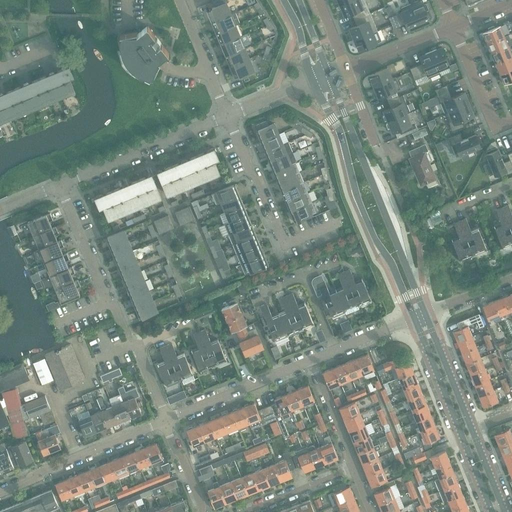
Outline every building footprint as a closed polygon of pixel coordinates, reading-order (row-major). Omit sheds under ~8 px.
[(206,10),(211,22),(230,14),(226,3),(228,2),(227,0),(215,0),(212,1),(215,7),(206,10)] [(351,0),(340,5),(344,16),(351,13),(353,19),(365,15),(370,13),(364,0),(351,0)] [(421,0),(419,0),(410,4),(419,25),(431,21),(426,10),(428,10),(426,4),(424,4),(423,2),(421,0)] [(263,13),(257,2),(253,4),(260,15),(263,13)] [(401,12),(388,17),(393,29),(406,24),(408,30),(419,25),(410,4),(399,8),(401,12)] [(211,22),(215,33),(235,25),(239,23),(234,12),(230,14),(211,22)] [(356,26),(350,28),(354,39),(377,30),(370,13),(365,15),(353,19),(356,26)] [(239,36),(235,25),(215,33),(220,44),(239,36)] [(483,32),(487,43),(504,36),(500,25),(494,28),(493,26),(487,28),(488,30),(483,32)] [(124,59),(127,63),(130,67),(134,70),(138,73),(143,75),(147,76),(151,77),(152,78),(160,62),(158,61),(168,54),(169,53),(147,26),(147,27),(137,34),(137,32),(119,35),(119,37),(121,36),(120,40),(120,45),(121,50),(122,55),(124,59)] [(377,30),(354,39),(359,50),(377,43),(381,41),(377,30)] [(244,47),(239,36),(220,44),(224,55),(244,47)] [(487,43),(491,53),(508,46),(504,36),(487,43)] [(491,53),(495,63),(511,55),(511,54),(508,46),(491,53)] [(249,58),(244,47),(224,55),(229,66),(249,58)] [(441,47),(430,52),(438,70),(448,66),(450,71),(458,68),(455,63),(449,65),(448,64),(450,63),(448,57),(446,57),(441,47)] [(421,77),(414,80),(416,85),(429,80),(428,78),(439,74),(438,70),(430,52),(419,56),(422,63),(416,65),(421,77)] [(511,55),(495,63),(499,73),(511,67),(511,55)] [(253,70),(249,58),(229,66),(234,78),(253,70)] [(416,65),(409,68),(414,80),(421,77),(416,65)] [(511,67),(499,73),(504,83),(511,79),(511,67)] [(0,121),(74,91),(65,68),(0,94),(0,121)] [(387,68),(369,75),(374,86),(395,77),(391,78),(387,68)] [(395,77),(374,86),(378,98),(384,95),(387,101),(399,96),(396,90),(400,88),(395,77)] [(460,91),(467,88),(462,78),(455,81),(460,91)] [(446,85),(434,90),(437,96),(449,91),(446,85)] [(449,91),(437,96),(440,103),(443,101),(448,112),(471,102),(467,94),(466,95),(464,92),(451,97),(449,91)] [(390,107),(383,110),(388,121),(406,114),(410,112),(403,95),(399,96),(387,101),(390,107)] [(437,96),(421,103),(423,107),(427,106),(428,108),(440,103),(437,96)] [(448,112),(444,113),(452,131),(463,126),(461,120),(474,115),(473,112),(474,111),(471,102),(448,112)] [(406,114),(388,121),(392,132),(394,131),(397,138),(418,129),(411,112),(410,112),(406,114)] [(256,131),(260,141),(278,134),(274,123),(256,131)] [(425,128),(412,133),(414,139),(428,134),(425,128)] [(460,133),(448,138),(456,157),(473,150),(474,151),(480,149),(479,147),(481,146),(480,145),(482,144),(478,135),(476,136),(475,134),(463,140),(460,133)] [(282,144),(278,134),(260,141),(264,151),(282,144)] [(304,140),(298,143),(300,148),(307,145),(304,140)] [(287,142),(282,144),(264,151),(268,161),(291,151),(287,142)] [(441,142),(435,144),(438,151),(444,149),(441,142)] [(424,154),(428,152),(425,145),(409,152),(411,159),(409,160),(420,186),(435,180),(424,154)] [(167,194),(219,173),(214,161),(219,159),(214,148),(158,171),(167,194)] [(498,149),(486,154),(488,158),(485,159),(488,166),(491,165),(494,173),(505,168),(507,174),(511,171),(511,165),(509,158),(503,161),(498,149)] [(296,161),(291,151),(268,161),(273,171),(295,162),(296,161)] [(277,181),(294,174),(299,172),(295,162),(273,171),(277,181)] [(299,172),(294,174),(277,181),(281,191),(303,182),(299,172)] [(98,209),(103,207),(108,219),(111,218),(160,197),(151,174),(94,198),(98,209)] [(307,192),(303,182),(281,191),(285,201),(307,192)] [(215,204),(221,202),(239,194),(235,184),(217,191),(217,192),(211,195),(215,204)] [(442,189),(436,191),(438,198),(445,195),(442,189)] [(311,202),(307,192),(285,201),(289,211),(311,202)] [(221,202),(225,212),(243,204),(239,194),(221,202)] [(316,212),(311,202),(289,211),(293,221),(316,212)] [(225,212),(229,222),(247,214),(243,204),(225,212)] [(511,216),(507,205),(501,208),(511,234),(511,216)] [(195,220),(189,206),(175,212),(180,225),(195,220)] [(503,249),(511,244),(511,234),(501,208),(495,210),(500,222),(493,226),(503,249)] [(27,222),(33,236),(52,228),(49,221),(53,220),(50,213),(27,222)] [(223,224),(227,234),(251,224),(247,214),(229,222),(223,224)] [(174,228),(168,215),(154,221),(159,234),(174,228)] [(429,217),(423,220),(426,228),(433,225),(432,224),(429,217)] [(465,219),(459,221),(474,257),(487,251),(477,228),(470,231),(465,219)] [(460,262),(474,257),(459,221),(453,224),(458,236),(450,239),(460,262)] [(14,224),(7,227),(10,236),(18,233),(17,233),(14,224)] [(227,234),(231,244),(255,234),(251,224),(227,234)] [(33,236),(39,249),(57,241),(54,234),(58,233),(55,226),(52,228),(33,236)] [(106,237),(110,248),(128,240),(123,230),(106,237)] [(231,244),(235,254),(260,244),(255,234),(231,244)] [(39,249),(44,263),(63,255),(63,254),(60,248),(64,246),(61,239),(57,241),(39,249)] [(110,248),(114,258),(132,250),(128,240),(110,248)] [(235,254),(240,264),(264,254),(260,244),(235,254)] [(114,258),(118,268),(136,260),(132,250),(114,258)] [(44,263),(50,276),(68,268),(65,261),(69,259),(66,253),(63,254),(63,255),(44,263)] [(268,265),(264,254),(240,264),(244,275),(268,265)] [(118,268),(122,278),(140,270),(136,260),(118,268)] [(50,276),(55,289),(74,281),(71,274),(75,273),(72,266),(68,268),(50,276)] [(220,272),(222,279),(232,275),(229,269),(225,271),(224,271),(220,272)] [(349,269),(343,271),(358,307),(371,301),(361,278),(355,281),(349,269)] [(122,278),(126,288),(144,280),(140,270),(122,278)] [(342,286),(335,289),(345,313),(358,307),(343,271),(337,274),(342,286)] [(332,318),(345,313),(335,289),(329,292),(321,274),(314,277),(313,278),(312,279),(312,280),(311,281),(311,282),(311,283),(311,284),(319,301),(324,298),(332,318)] [(77,279),(74,281),(55,289),(61,303),(80,295),(77,288),(80,286),(78,280),(77,279)] [(126,288),(131,298),(148,290),(144,280),(126,288)] [(243,281),(236,284),(241,295),(247,292),(246,289),(243,281)] [(131,298),(135,308),(152,300),(148,290),(131,298)] [(292,292),(285,295),(300,331),(314,325),(304,302),(297,305),(292,292)] [(285,310),(278,313),(288,336),(300,331),(285,295),(280,297),(285,310)] [(504,297),(493,301),(499,315),(510,311),(504,297)] [(157,311),(152,300),(135,308),(139,318),(157,311)] [(222,308),(221,308),(232,332),(236,330),(245,325),(246,325),(236,302),(235,302),(234,300),(228,302),(229,305),(222,308)] [(54,301),(46,305),(48,311),(60,306),(58,301),(55,302),(54,301)] [(493,301),(482,306),(488,320),(493,318),(494,322),(496,323),(501,320),(499,315),(493,301)] [(275,342),(288,336),(278,313),(271,315),(266,303),(260,306),(275,342)] [(210,308),(199,313),(201,318),(213,313),(210,308)] [(459,328),(453,330),(457,341),(471,336),(467,325),(477,321),(479,327),(484,325),(479,314),(457,323),(459,328)] [(245,325),(236,330),(241,341),(240,342),(245,354),(263,347),(257,334),(254,328),(248,331),(246,326),(245,325)] [(341,328),(343,333),(352,329),(350,325),(341,328)] [(205,329),(198,332),(213,367),(226,361),(217,339),(210,342),(205,329)] [(321,329),(315,332),(319,342),(326,340),(321,329)] [(200,372),(213,367),(198,332),(193,334),(198,347),(191,350),(200,372)] [(471,336),(457,341),(461,352),(476,346),(471,336)] [(60,389),(84,378),(70,343),(45,354),(60,389)] [(171,343),(165,346),(179,381),(193,375),(183,353),(176,356),(171,343)] [(277,345),(271,348),(275,359),(281,357),(277,345)] [(166,387),(179,381),(165,346),(159,348),(164,361),(157,364),(166,387)] [(476,346),(461,352),(466,363),(480,357),(476,346)] [(367,353),(355,358),(362,373),(373,369),(367,353)] [(43,384),(55,379),(46,357),(34,363),(43,384)] [(480,357),(466,363),(470,374),(485,368),(480,357)] [(355,358),(344,363),(351,378),(357,375),(360,383),(365,381),(362,373),(355,358)] [(394,368),(398,378),(413,372),(409,361),(399,364),(397,358),(376,367),(379,374),(394,368)] [(22,361),(0,370),(0,391),(30,379),(22,361)] [(344,363),(333,368),(339,383),(351,378),(344,363)] [(119,368),(111,371),(114,377),(122,374),(119,368)] [(329,387),(339,383),(333,368),(322,372),(329,387)] [(485,368),(470,374),(475,385),(489,379),(485,368)] [(111,378),(114,377),(111,371),(100,376),(103,382),(108,380),(111,378)] [(398,378),(403,389),(417,383),(413,372),(398,378)] [(489,379),(475,385),(479,396),(493,390),(489,379)] [(371,382),(367,383),(370,392),(376,389),(375,387),(373,388),(371,382)] [(403,389),(407,399),(422,393),(417,383),(403,389)] [(307,384),(295,389),(302,406),(314,401),(314,400),(307,384)] [(0,427),(10,423),(14,438),(29,434),(23,420),(30,417),(39,414),(50,409),(46,400),(44,395),(31,400),(24,404),(21,405),(17,388),(0,392),(0,427)] [(167,396),(170,403),(187,396),(184,389),(167,396)] [(295,389),(284,394),(291,410),(302,406),(295,389)] [(365,389),(356,392),(358,397),(367,393),(365,389)] [(493,390),(479,396),(483,407),(498,401),(493,390)] [(407,399),(412,410),(426,404),(422,393),(407,399)] [(275,403),(271,405),(276,419),(275,419),(276,421),(281,433),(283,437),(289,435),(283,420),(290,416),(288,411),(291,410),(284,394),(273,398),(275,403)] [(333,398),(334,400),(336,406),(348,401),(345,394),(333,398)] [(135,398),(123,402),(130,418),(141,414),(135,398)] [(113,406),(112,407),(119,423),(130,418),(123,402),(117,405),(116,401),(111,403),(113,406)] [(339,408),(343,419),(359,412),(354,402),(339,408)] [(253,404),(242,408),(248,424),(250,429),(275,419),(276,419),(271,405),(256,411),(253,404)] [(412,410),(416,421),(430,415),(426,404),(412,410)] [(112,407),(101,411),(108,427),(119,423),(112,407)] [(242,408),(231,413),(237,429),(239,428),(239,429),(241,430),(246,428),(247,426),(246,425),(248,424),(242,408)] [(55,420),(50,409),(39,414),(44,424),(55,420)] [(376,411),(379,417),(384,415),(381,409),(376,411)] [(96,432),(90,416),(88,411),(77,415),(77,416),(72,418),(74,424),(78,422),(84,437),(96,432)] [(101,411),(90,416),(96,432),(108,427),(101,411)] [(343,419),(348,430),(363,424),(359,412),(343,419)] [(231,413),(219,417),(227,437),(229,436),(228,433),(237,429),(231,413)] [(387,423),(384,415),(379,417),(382,425),(387,423)] [(416,421),(420,431),(420,432),(435,426),(430,415),(416,421)] [(34,417),(25,420),(27,426),(36,422),(34,417)] [(219,417),(208,422),(215,438),(223,435),(224,438),(227,437),(219,417)] [(300,429),(306,426),(302,419),(297,421),(300,429)] [(276,421),(269,423),(274,436),(281,433),(276,421)] [(208,422),(197,426),(204,442),(215,438),(208,422)] [(55,434),(60,432),(57,424),(47,428),(47,429),(42,430),(42,429),(35,432),(43,454),(60,448),(55,434)] [(348,430),(353,441),(368,435),(363,424),(348,430)] [(194,446),(204,442),(197,426),(186,431),(189,439),(186,440),(192,454),(197,452),(194,446)] [(439,437),(435,426),(420,432),(420,431),(415,433),(417,439),(422,437),(425,443),(439,437)] [(511,437),(508,428),(494,434),(498,445),(511,439),(511,437)] [(307,430),(301,432),(304,439),(309,437),(307,430)] [(385,433),(388,440),(393,437),(390,431),(385,433)] [(252,439),(254,444),(269,438),(267,434),(260,436),(257,438),(252,439)] [(353,441),(357,452),(373,446),(368,435),(353,441)] [(326,443),(319,446),(326,463),(337,458),(328,436),(324,438),(326,443)] [(396,445),(393,437),(388,440),(391,447),(396,445)] [(511,439),(498,445),(503,456),(511,451),(511,439)] [(24,441),(6,448),(6,449),(14,467),(15,467),(16,465),(18,464),(19,465),(32,460),(24,441)] [(156,443),(143,448),(150,464),(151,464),(158,461),(159,464),(163,462),(156,443)] [(265,443),(253,448),(255,452),(267,447),(265,443)] [(309,450),(308,451),(315,467),(326,463),(319,446),(316,447),(315,444),(308,447),(309,450)] [(357,452),(362,463),(377,457),(375,451),(381,449),(379,444),(373,447),(373,446),(357,452)] [(420,447),(404,453),(406,458),(422,452),(420,447)] [(0,464),(3,472),(14,467),(6,449),(6,448),(0,450),(0,464)] [(143,448),(132,453),(138,469),(140,468),(148,465),(149,468),(153,467),(151,464),(150,464),(143,448)] [(253,448),(242,453),(244,456),(255,452),(253,448)] [(209,454),(208,454),(210,459),(219,456),(217,451),(209,454)] [(285,460),(273,465),(280,482),(290,477),(288,471),(294,469),(290,458),(291,458),(288,451),(282,454),(285,460)] [(308,451),(291,458),(290,458),(294,469),(301,466),(303,472),(315,467),(308,451)] [(415,463),(427,458),(424,451),(412,456),(415,463)] [(430,469),(434,468),(434,467),(449,462),(444,451),(430,456),(432,462),(427,464),(430,470),(430,469)] [(511,451),(503,456),(507,467),(511,464),(511,451)] [(132,453),(121,457),(127,473),(136,470),(137,473),(141,471),(140,468),(138,469),(132,453)] [(242,453),(231,457),(233,461),(244,456),(242,453)] [(394,455),(397,462),(402,459),(400,453),(394,455)] [(201,463),(210,459),(208,454),(199,458),(201,463)] [(121,457),(110,462),(117,478),(127,473),(121,457)] [(231,457),(220,461),(222,465),(233,461),(231,457)] [(362,463),(366,474),(382,468),(377,457),(362,463)] [(405,467),(402,459),(397,462),(400,470),(405,467)] [(220,461),(209,466),(211,470),(211,469),(222,465),(220,461)] [(110,462),(99,466),(106,482),(117,478),(110,462)] [(436,472),(439,478),(453,472),(449,462),(434,467),(434,468),(430,469),(432,474),(436,472)] [(164,464),(161,466),(164,473),(167,472),(168,473),(169,469),(170,467),(168,463),(164,464)] [(273,465),(262,469),(268,486),(280,482),(273,465)] [(99,466),(88,471),(95,487),(106,482),(99,466)] [(212,472),(211,469),(211,470),(209,466),(199,470),(201,476),(212,472)] [(382,468),(366,474),(371,486),(387,479),(384,474),(390,472),(388,466),(382,468)] [(262,469),(251,474),(257,491),(268,486),(262,469)] [(88,471),(77,476),(83,491),(95,487),(88,471)] [(439,478),(443,489),(457,483),(453,472),(439,478)] [(251,474),(240,478),(247,495),(257,491),(251,474)] [(77,476),(66,480),(72,496),(83,491),(77,476)] [(153,478),(144,482),(145,487),(155,483),(153,478)] [(240,478),(229,483),(236,500),(247,495),(240,478)] [(175,479),(162,485),(164,488),(165,491),(177,486),(175,479)] [(61,501),(72,496),(66,480),(55,485),(61,501)] [(218,481),(216,482),(225,504),(236,500),(229,483),(220,486),(218,481)] [(404,483),(408,491),(414,489),(411,481),(404,483)] [(144,482),(133,486),(135,491),(145,487),(144,482)] [(214,509),(225,504),(216,482),(214,483),(213,485),(214,489),(207,492),(214,509)] [(343,484),(332,488),(332,489),(333,492),(346,486),(345,483),(343,484)] [(443,489),(447,499),(462,493),(457,483),(443,489)] [(162,485),(150,489),(152,493),(164,488),(162,485)] [(374,492),(378,503),(394,497),(399,495),(394,485),(390,487),(389,486),(374,492)] [(133,486),(122,491),(124,496),(135,491),(133,486)] [(333,492),(337,504),(353,497),(348,486),(346,486),(333,492)] [(50,489),(40,494),(47,511),(48,511),(58,508),(50,489)] [(150,489),(139,494),(140,498),(152,493),(150,489)] [(417,498),(414,489),(408,491),(411,500),(417,498)] [(447,499),(452,510),(466,504),(462,493),(447,499)] [(47,511),(40,494),(31,497),(36,511),(47,511)] [(139,494),(128,499),(129,503),(140,498),(139,494)] [(108,496),(100,500),(102,505),(110,501),(108,496)] [(36,511),(31,497),(20,502),(24,511),(36,511)] [(337,504),(340,511),(348,511),(358,508),(353,497),(337,504)] [(378,503),(381,511),(387,511),(398,508),(394,497),(378,503)] [(124,505),(129,503),(128,499),(117,503),(118,507),(124,505)] [(187,511),(183,501),(171,506),(173,511),(187,511)] [(312,511),(308,501),(297,505),(300,511),(312,511)] [(24,511),(20,502),(11,506),(14,511),(24,511)]
